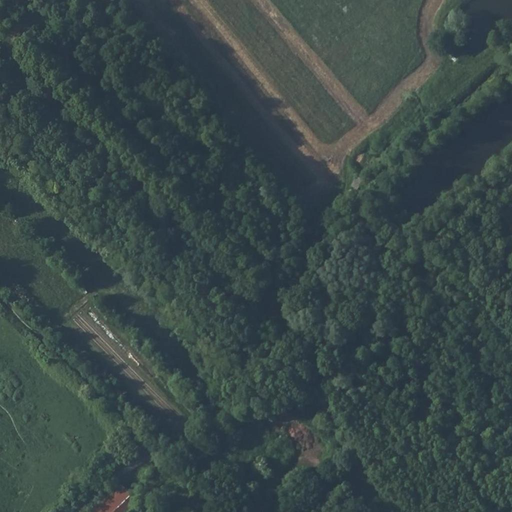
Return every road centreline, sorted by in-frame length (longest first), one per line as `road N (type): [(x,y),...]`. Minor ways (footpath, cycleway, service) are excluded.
road 1 (track): [(0,298),(145,438),(156,471),(226,511)]
road 2 (track): [(361,511),(239,425)]
